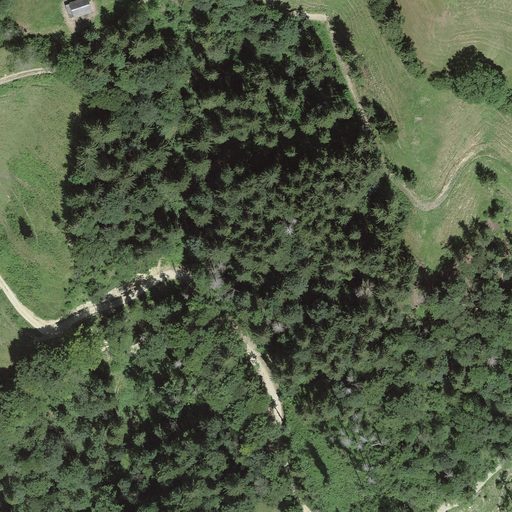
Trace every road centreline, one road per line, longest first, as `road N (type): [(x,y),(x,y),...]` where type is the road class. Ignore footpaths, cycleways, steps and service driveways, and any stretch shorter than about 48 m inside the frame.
road 1 (track): [(0,279),(28,319),(49,332),(161,278),(189,281),(274,395),(281,457),(305,511)]
road 2 (track): [(264,0),(324,19),(386,172),(418,205),(445,196),(473,157),(491,154),(511,167)]
road 3 (track): [(147,0),(66,71),(0,81)]
